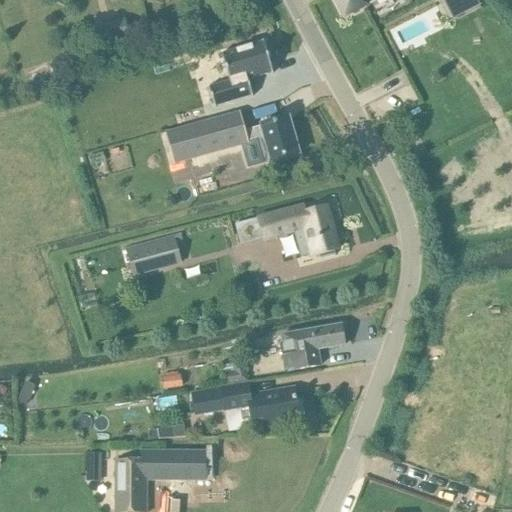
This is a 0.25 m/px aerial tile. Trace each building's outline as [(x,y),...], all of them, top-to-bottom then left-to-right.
[(332,0),(342,21),(369,7),(368,3),(374,0),(332,0)] [(229,81),(208,87),(214,108),(253,97),(248,81),(273,74),(264,42),(221,54),(229,81)] [(54,70),(25,78),(31,100),(61,91),(60,89),(66,87),(62,74),(55,76),(54,70)] [(247,143),(258,140),(264,163),(276,160),(298,154),(288,119),(244,132),(239,114),(180,131),(190,166),(249,149),(247,143)] [(113,189),(98,193),(100,202),(115,198),(113,189)] [(264,240),(275,237),(294,232),(300,258),(315,254),(315,256),(338,250),(327,207),(305,213),(303,207),(258,219),(264,240)] [(121,249),(132,279),(181,262),(170,231),(121,249)] [(283,344),(281,345),(285,370),(295,368),(296,370),(320,366),(317,350),(345,345),(342,325),(282,336),(283,344)] [(232,364),(234,374),(227,375),(229,386),(248,382),(244,362),(232,364)] [(162,379),(158,380),(159,388),(163,388),(164,390),(182,388),(181,376),(179,376),(178,372),(163,374),(164,378),(162,378),(162,379)] [(206,392),(191,395),(194,416),(225,411),(225,410),(239,408),(242,422),(252,420),(253,429),(299,421),(294,390),(249,397),(247,385),(221,390),(206,392)] [(149,431),(147,441),(186,439),(184,425),(149,431)] [(116,494),(115,511),(146,511),(146,495),(146,479),(202,479),(201,452),(141,452),(140,461),(116,462),(116,494)] [(87,454),(87,479),(101,479),(101,454),(87,454)]
